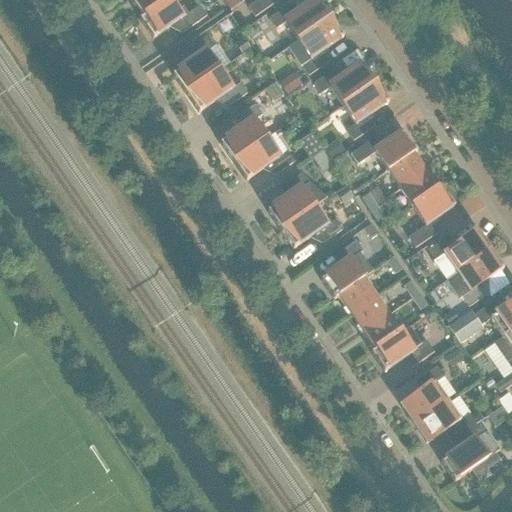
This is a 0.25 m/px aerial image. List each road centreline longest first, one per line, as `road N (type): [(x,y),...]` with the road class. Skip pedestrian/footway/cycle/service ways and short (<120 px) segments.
road 1 (residential): [(423,511),(76,0)]
road 2 (residential): [(511,214),(363,0)]
